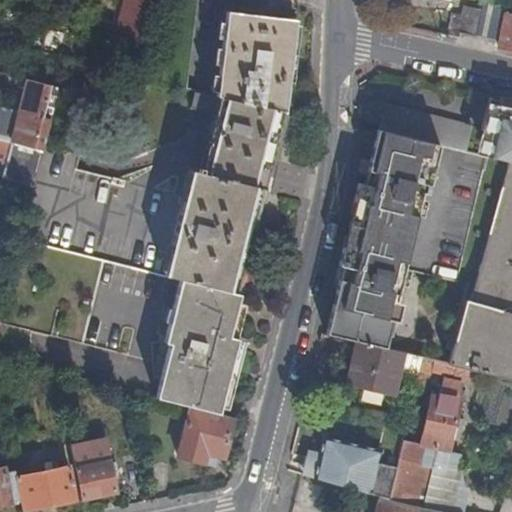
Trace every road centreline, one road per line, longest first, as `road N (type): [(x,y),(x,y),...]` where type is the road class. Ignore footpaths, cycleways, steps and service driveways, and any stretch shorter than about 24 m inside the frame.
road 1 (tertiary): [(333,36),(328,165),(247,501)]
road 2 (tertiary): [(333,36),(511,75)]
